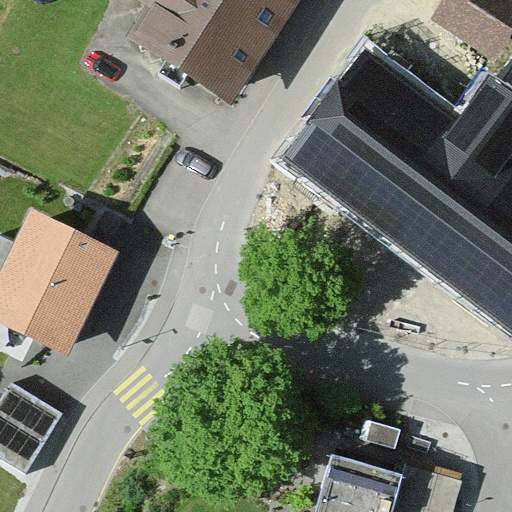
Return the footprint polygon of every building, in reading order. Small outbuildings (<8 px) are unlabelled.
[(146,25),(131,50),(235,112),(302,0),(129,0),(122,11),(146,25)] [(511,42),(511,2),(508,0),(452,0),(433,30),(493,70),(511,42)] [(422,108),(364,63),(281,171),(511,349),(511,166),(510,165),(511,163),(511,106),(489,89),(462,123),(429,98),(422,108)] [(54,252),(0,228),(0,341),(13,347),(54,252)] [(396,427),(366,420),(361,439),(391,446),(396,427)] [(0,469),(7,473),(25,440),(0,426),(0,469)] [(395,471),(320,449),(301,511),(450,511),(458,481),(398,462),(395,471)]
